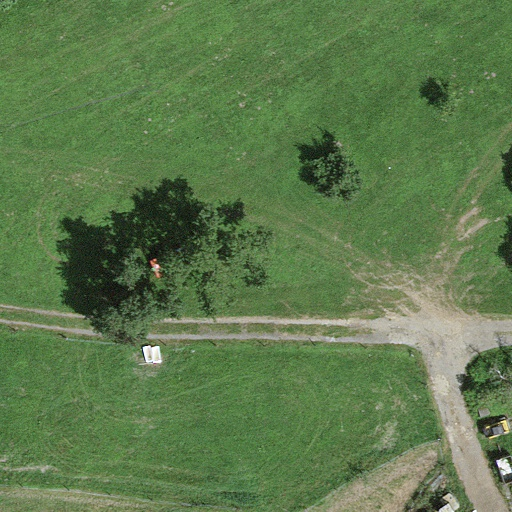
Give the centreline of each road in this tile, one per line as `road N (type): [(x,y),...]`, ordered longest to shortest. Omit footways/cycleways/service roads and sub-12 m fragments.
road 1 (track): [(0,309),(181,326),(511,333)]
road 2 (track): [(438,331),(483,509)]
